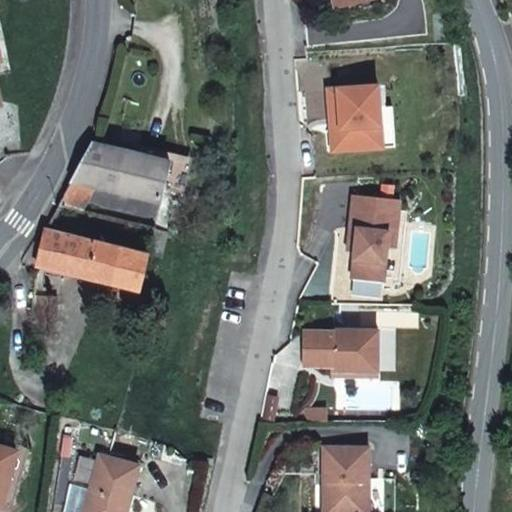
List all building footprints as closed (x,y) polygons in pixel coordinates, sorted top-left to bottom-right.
[(344,151),(384,148),(381,108),(380,86),(340,89),(344,151)] [(394,107),(381,108),(384,148),(397,147),(394,107)] [(117,140),(114,149),(172,163),(174,154),(117,140)] [(58,206),(82,211),(96,186),(162,202),(172,163),(114,149),(93,145),(73,181),(58,206)] [(358,229),(353,280),(385,283),(389,248),(397,248),(402,200),(354,195),(351,228),(358,229)] [(349,252),(355,252),(358,229),(351,228),(349,252)] [(150,251),(149,256),(161,258),(168,232),(162,231),(155,229),(150,251)] [(138,307),(149,256),(45,230),(37,265),(112,283),(108,299),(138,307)] [(59,297),(36,295),(34,312),(34,324),(57,326),(59,297)] [(334,371),(379,372),(380,331),(334,331),(334,333),(306,332),(306,366),(334,366),(334,371)] [(0,504),(3,503),(18,452),(0,447),(0,504)] [(331,481),(330,511),(369,511),(370,448),(325,448),(325,482),(331,481)] [(127,511),(139,465),(101,455),(85,511),(127,511)]
